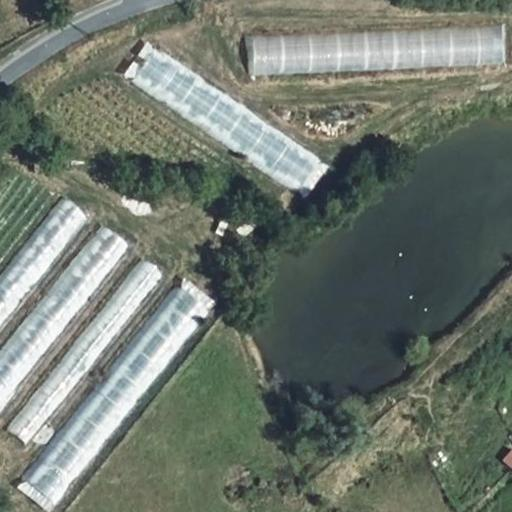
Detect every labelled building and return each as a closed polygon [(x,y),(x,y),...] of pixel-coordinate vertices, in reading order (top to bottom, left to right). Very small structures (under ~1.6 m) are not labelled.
[(511,65),(511,28),(447,27),(446,64),(511,65)] [(261,75),(259,35),(242,36),(243,76),(261,75)] [(123,80),(306,196),(329,161),(146,44),(123,80)] [(58,194),(0,275),(0,329),(84,212),(58,194)] [(100,223),(0,353),(0,409),(127,244),(100,223)] [(29,445),(161,272),(141,257),(9,430),(29,445)] [(63,495),(212,301),(181,277),(46,452),(64,466),(49,485),(63,495)]
